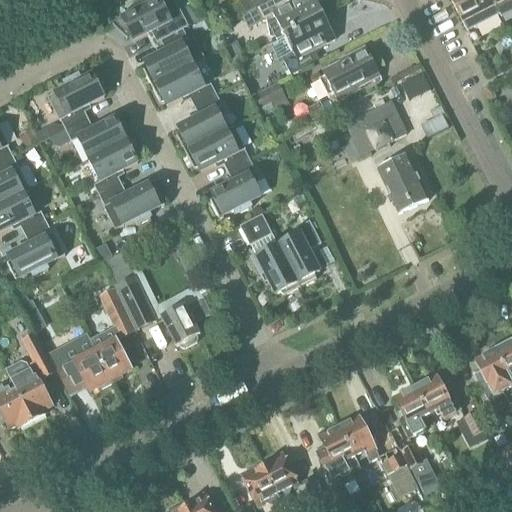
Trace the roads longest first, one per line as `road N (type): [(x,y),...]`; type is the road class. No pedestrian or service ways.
road 1 (residential): [(281,382),(112,57),(95,47),(0,94)]
road 2 (residential): [(281,382),(511,258)]
road 3 (unclassified): [(511,209),(408,0)]
road 4 (residential): [(88,480),(281,382)]
